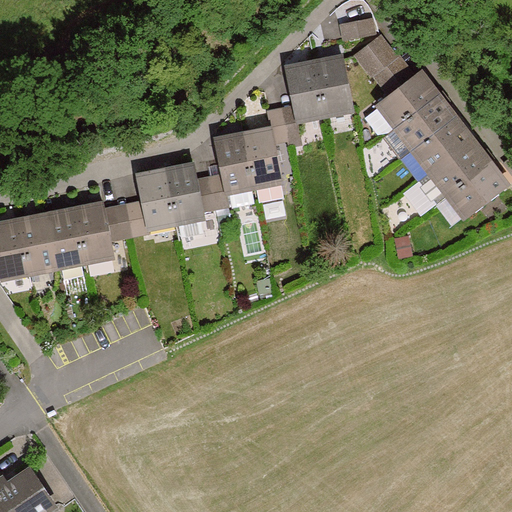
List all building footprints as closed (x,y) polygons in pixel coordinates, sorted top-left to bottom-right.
[(343,24),(346,40),(373,34),(370,18),(343,24)] [(375,73),(397,55),(382,35),(356,55),(371,75),(375,73)] [(316,57),(326,113),(356,107),(345,51),(316,57)] [(397,55),(375,73),(392,94),(417,76),(399,54),(397,55)] [(326,113),(316,57),(286,63),(294,101),(297,118),(326,113)] [(417,76),(392,94),(382,102),(399,125),(441,92),(424,70),(417,76)] [(441,92),(399,125),(417,147),(459,115),(441,92)] [(297,118),(294,101),(272,105),(276,125),(244,131),(254,184),(284,178),(277,141),(300,136),(297,118)] [(459,115),(417,147),(434,170),(476,138),(459,115)] [(254,184),(244,131),(216,137),(223,171),(211,174),(217,205),(228,203),(225,189),(254,184)] [(476,138),(434,170),(451,193),(493,160),(476,138)] [(217,205),(211,174),(199,176),(196,160),(165,166),(176,219),(207,213),(205,208),(217,205)] [(493,160),(451,193),(469,215),(511,183),(493,160)] [(176,219),(165,166),(136,171),(141,199),(124,202),(130,231),(147,228),(147,225),(176,219)] [(256,190),(233,192),(234,203),(257,201),(256,190)] [(130,231),(124,202),(105,206),(104,200),(75,206),(85,258),(115,252),(111,235),(130,231)] [(85,258),(75,206),(47,211),(57,264),(85,258)] [(57,264),(47,211),(19,217),(29,269),(57,264)] [(29,269),(19,217),(0,220),(0,268),(1,275),(29,269)] [(3,476),(0,477),(0,511),(48,511),(50,511),(57,507),(30,467),(7,482),(3,476)]
